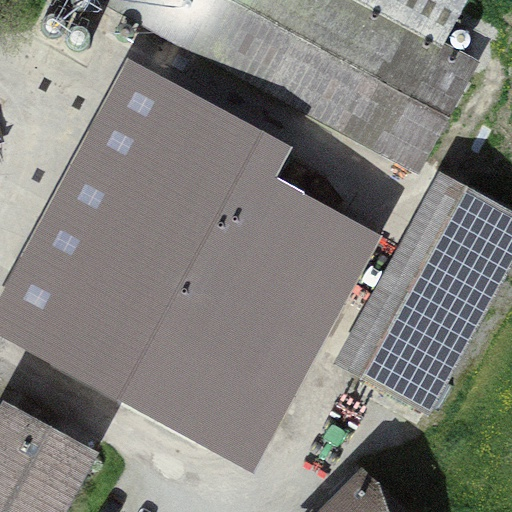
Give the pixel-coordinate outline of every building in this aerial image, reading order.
[(76,10),(79,12),(83,13),(86,12),(89,11),(92,8),(93,5),(94,2),(93,0),(72,0),(72,1),(73,4),(74,8),(76,10)] [(436,44),(460,0),(102,0),(415,169),(472,64),(436,44)] [(44,35),(47,37),(51,39),(55,39),(59,38),(62,36),(64,33),(66,29),(66,25),(64,21),(62,18),(58,16),(55,15),(51,15),(47,17),(44,20),(42,23),(41,27),(42,31),(44,35)] [(68,48),(71,51),(75,52),(79,53),(83,52),(86,49),(89,46),(90,42),(90,38),(88,34),(86,31),(83,29),(79,28),(75,29),(71,30),(68,33),(66,36),(66,40),(66,44),(68,48)] [(35,334),(217,434),(330,226),(251,183),(266,156),(164,100),(35,334)] [(364,371),(427,407),(511,252),(511,221),(461,193),(364,371)] [(10,411),(0,428),(0,511),(53,511),(86,453),(10,411)] [(388,511),(362,486),(336,511),(388,511)]
